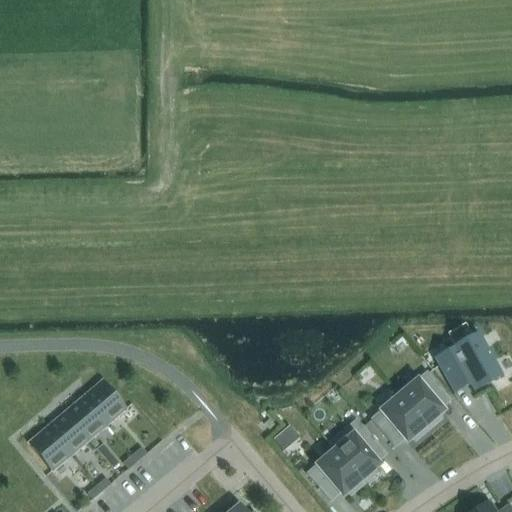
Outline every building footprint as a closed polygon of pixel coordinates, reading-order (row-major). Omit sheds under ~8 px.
[(470,382),(479,399),(509,383),(485,339),(441,363),(456,390),(470,382)] [(426,374),(398,397),(428,433),(428,432),(441,420),(438,417),(442,413),(436,405),(445,397),(448,402),(449,401),(426,374)] [(106,426),(125,410),(102,383),(83,399),(106,426)] [(427,433),(428,433),(398,397),(370,421),(393,448),(394,448),(390,443),(399,436),(406,444),(410,440),(414,443),(427,432),(427,433)] [(65,414),(88,442),(106,426),(83,399),(65,414)] [(70,457),(88,442),(65,414),(47,429),(70,457)] [(327,444),(333,452),(334,451),(364,487),(364,486),(377,475),(374,471),(378,467),(372,459),(380,452),(384,456),(385,456),(355,420),(327,444)] [(47,429),(28,445),(51,473),(70,457),(47,429)] [(146,455),(141,448),(131,457),(137,463),(146,455)] [(364,487),(334,451),(333,452),(306,475),(329,502),(330,502),(326,497),(335,490),(342,498),(346,494),(349,498),(363,487),(364,487)] [(122,465),(127,471),(137,463),(131,457),(122,465)] [(101,494),(110,486),(104,479),(95,487),(101,494)] [(86,495),(91,502),(101,494),(95,487),(86,495)]
